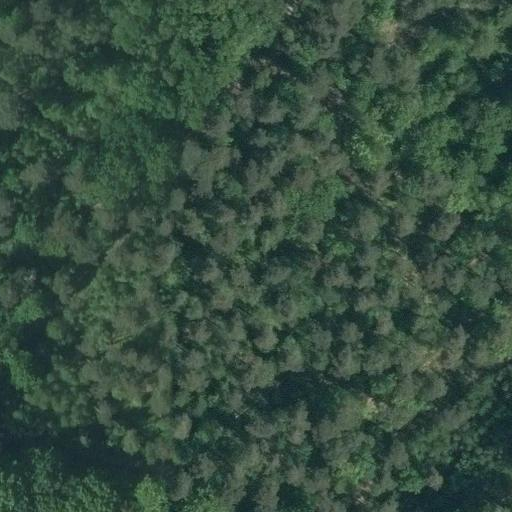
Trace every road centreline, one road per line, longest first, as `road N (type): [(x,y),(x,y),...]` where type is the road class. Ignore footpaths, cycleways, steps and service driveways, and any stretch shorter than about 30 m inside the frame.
road 1 (track): [(0,78),(138,192),(0,372)]
road 2 (track): [(290,511),(210,494),(169,468),(0,438)]
road 3 (track): [(138,192),(292,0)]
